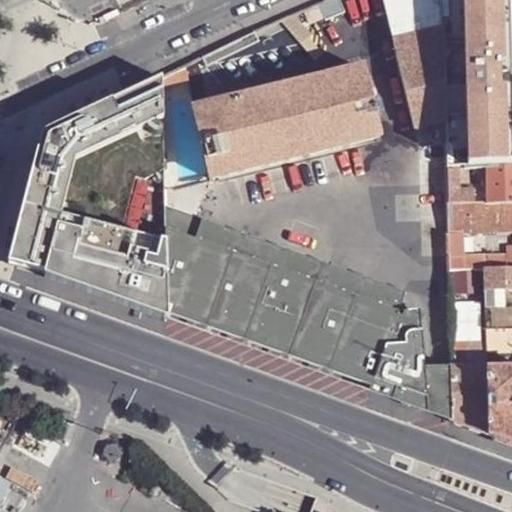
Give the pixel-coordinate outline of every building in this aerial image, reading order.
[(381,0),(413,131),(445,123),(444,91),(441,18),(439,0),(381,0)] [(511,0),(461,0),(467,169),(477,169),(487,169),(511,167),(511,0)] [(290,10),(279,15),(302,37),(307,32),(310,29),(290,10)] [(251,28),(198,52),(204,63),(256,38),(251,28)] [(322,46),(307,32),(302,37),(316,52),(322,46)] [(182,60),(163,69),(163,79),(189,74),(182,60)] [(163,79),(163,69),(113,94),(48,123),(43,127),(41,131),(29,170),(33,171),(20,217),(35,221),(32,231),(12,225),(3,252),(34,262),(36,263),(63,192),(77,150),(164,110),(163,79)] [(378,139),(361,70),(192,112),(209,182),(378,139)] [(511,167),(487,169),(488,205),(511,203),(511,167)] [(478,205),(477,169),(467,169),(446,170),(447,206),(478,205)] [(33,171),(29,170),(12,225),(32,231),(35,221),(20,217),(33,171)] [(166,225),(63,192),(36,263),(35,267),(168,309),(168,306),(166,225)] [(511,233),(511,203),(488,205),(478,205),(447,206),(448,235),(466,234),(511,233)] [(165,212),(166,225),(168,306),(396,389),(397,396),(402,402),(410,405),(416,406),(423,402),(427,397),(428,393),(428,387),(425,387),(425,368),(423,323),(405,317),(404,319),(399,318),(407,294),(165,212)] [(466,234),(448,235),(448,237),(449,259),(449,272),(485,271),(511,270),(511,248),(509,248),(510,257),(467,258),(466,234)] [(34,262),(3,252),(11,266),(102,299),(134,310),(168,322),(168,309),(35,267),(36,263),(34,262)] [(511,270),(485,271),(485,293),(487,354),(511,354),(511,307),(503,308),(502,292),(511,291),(511,270)] [(396,389),(168,306),(168,309),(168,322),(438,419),(453,424),(451,368),(436,368),(425,368),(425,387),(428,387),(428,393),(427,397),(423,402),(416,406),(410,405),(402,402),(397,396),(396,389)] [(406,313),(405,317),(423,323),(424,311),(406,313)] [(472,431),(488,437),(487,369),(487,368),(451,368),(453,424),(472,431)] [(511,369),(487,369),(488,437),(510,445),(511,445),(511,369)] [(119,442),(109,443),(106,453),(111,460),(121,459),(124,451),(119,442)] [(0,511),(6,511),(8,507),(0,503),(0,511)]
